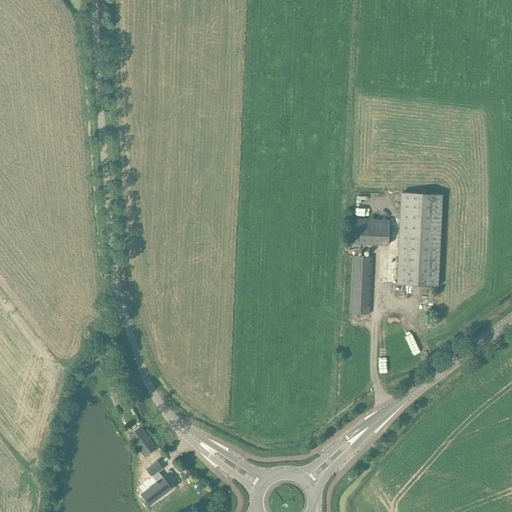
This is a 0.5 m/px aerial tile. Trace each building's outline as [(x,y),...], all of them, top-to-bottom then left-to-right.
[(371,209),(371,193),(355,193),(355,208),(371,209)] [(442,195),(402,193),(398,284),(438,286),(442,195)] [(390,221),(349,219),(348,243),(389,245),(390,221)] [(372,257),(354,256),(351,313),(369,314),(372,257)] [(130,406),(123,390),(113,394),(120,411),(130,406)] [(142,426),(140,423),(129,432),(130,435),(130,436),(145,456),(156,448),(141,427),(142,426)] [(162,468),(157,462),(148,469),(153,475),(157,481),(157,483),(142,494),(150,504),(171,488),(158,471),(162,468)]
